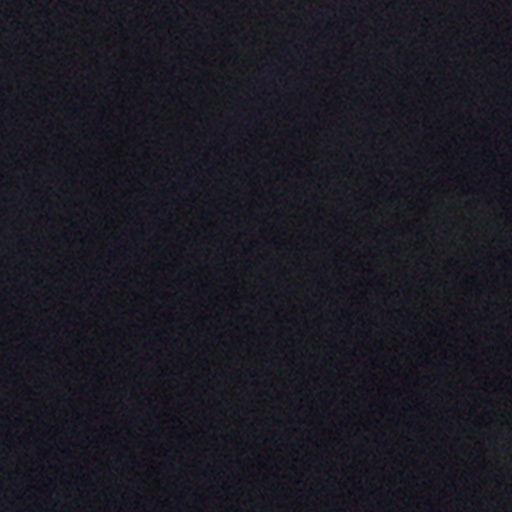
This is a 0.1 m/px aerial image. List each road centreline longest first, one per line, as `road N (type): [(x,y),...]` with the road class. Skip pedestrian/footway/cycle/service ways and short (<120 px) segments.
road 1 (track): [(0,382),(266,74)]
road 2 (track): [(409,0),(479,37),(511,135)]
